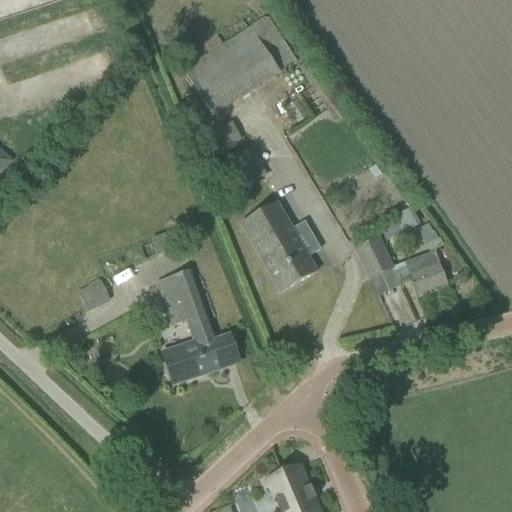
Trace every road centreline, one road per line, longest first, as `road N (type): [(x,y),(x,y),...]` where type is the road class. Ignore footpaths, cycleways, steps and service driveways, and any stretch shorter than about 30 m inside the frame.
road 1 (residential): [(182,507),(0,344)]
road 2 (residential): [(304,389),(322,373),(511,327)]
road 3 (unknown): [(27,369),(133,305),(151,262)]
road 4 (residential): [(182,507),(304,389)]
road 5 (residential): [(357,511),(304,389)]
